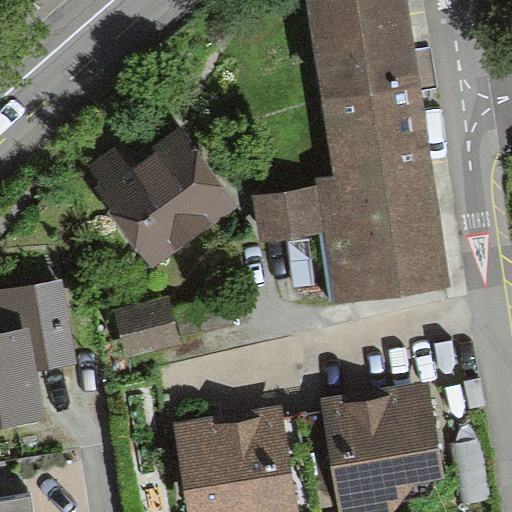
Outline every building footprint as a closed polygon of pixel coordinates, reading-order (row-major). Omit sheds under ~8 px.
[(405,0),(308,0),(336,177),(318,180),(319,190),(261,199),(268,240),(326,232),(336,297),(449,279),(405,0)] [(129,161),(119,146),(91,166),(105,186),(96,192),(149,269),(240,207),(182,124),(129,161)] [(0,424),(45,417),(36,369),(73,362),(59,280),(0,289),(0,424)] [(169,294),(115,307),(127,356),(182,343),(181,337),(232,325),(224,291),(172,304),(169,294)] [(430,381),(321,398),(339,511),(394,511),(421,478),(444,474),(430,381)] [(302,511),(284,404),(174,423),(190,511),(302,511)] [(35,511),(33,497),(0,502),(0,511),(35,511)]
